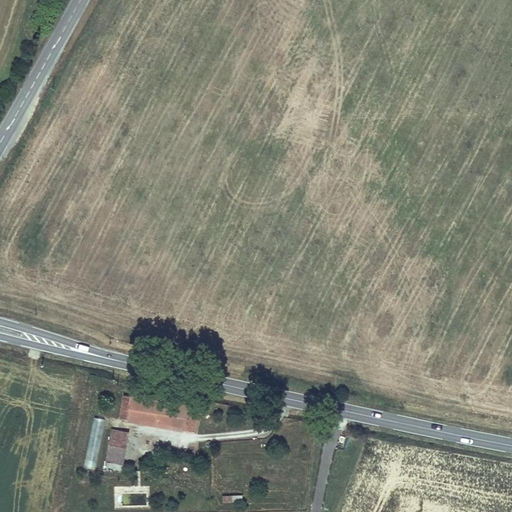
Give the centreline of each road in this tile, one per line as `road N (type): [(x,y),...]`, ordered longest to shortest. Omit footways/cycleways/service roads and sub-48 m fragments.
road 1 (primary): [(0,328),(511,445)]
road 2 (tertiary): [(80,0),(0,143)]
